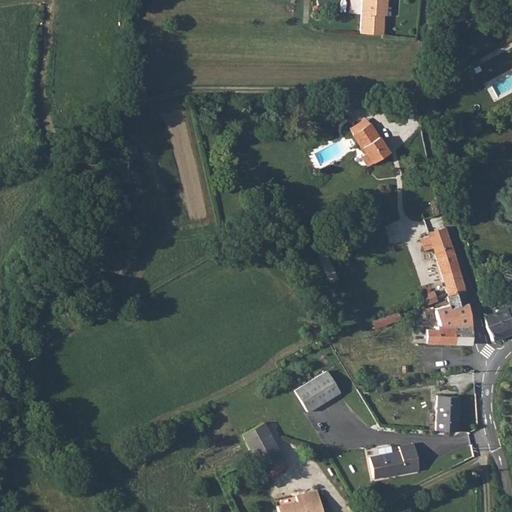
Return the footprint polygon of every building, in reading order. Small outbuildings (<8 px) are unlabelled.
[(385,0),(361,0),(359,33),(381,34),(383,10),(385,10),(385,0)] [(457,0),(445,4),(449,16),(450,19),(463,14),(464,14),(464,13),(464,12),(459,0),(457,0)] [(449,16),(443,18),(447,26),(465,19),(463,14),(450,19),(449,16)] [(358,130),(369,123),(366,118),(355,125),(358,130)] [(368,165),(387,152),(369,123),(358,130),(355,125),(351,127),(349,129),(352,134),(361,148),(362,147),(366,152),(361,155),(368,165)] [(424,250),(431,248),(438,266),(441,278),(441,277),(444,287),(443,287),(446,295),(463,290),(459,277),(456,266),(450,245),(444,227),(428,232),(426,232),(427,235),(420,238),(424,250)] [(463,290),(446,295),(438,297),(442,307),(466,302),(465,295),(463,290)] [(417,298),(416,301),(416,302),(416,303),(417,305),(419,306),(421,306),(423,305),(424,305),(425,303),(426,305),(437,301),(433,291),(422,294),(422,297),(420,296),(418,297),(417,298)] [(488,295),(482,297),(480,298),(481,305),(489,303),(488,295)] [(425,329),(424,343),(470,344),(470,326),(469,312),(467,302),(466,302),(442,307),(423,311),(425,320),(426,321),(436,318),(436,319),(438,319),(440,320),(442,325),(437,325),(436,325),(436,329),(425,329)] [(511,305),(493,312),(496,322),(502,336),(511,332),(511,305)] [(423,311),(416,313),(418,321),(425,320),(423,311)] [(379,318),(381,326),(398,320),(395,312),(379,318)] [(496,322),(493,312),(483,316),(485,326),(491,341),(502,336),(496,322)] [(293,390),(306,412),(339,392),(326,371),(293,390)] [(436,395),(434,430),(455,431),(457,397),(436,395)] [(263,423),(241,435),(259,469),(261,468),(266,478),(277,472),(284,468),(279,458),(272,462),(266,450),(275,445),(263,423)] [(372,478),(417,469),(413,443),(398,446),(399,451),(368,457),(372,478)] [(281,457),(275,445),(266,450),(272,462),(279,458),(281,457)] [(296,502),(276,507),(277,511),(321,511),(316,491),(295,496),(296,502)]
